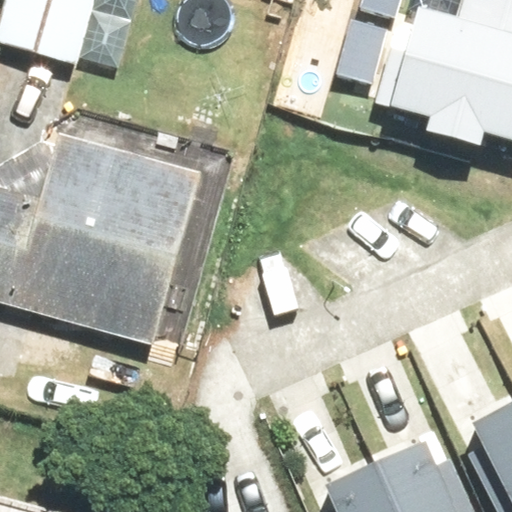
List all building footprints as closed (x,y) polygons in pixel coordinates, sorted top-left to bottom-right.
[(105,0),(17,0),(4,50),(87,70),(105,0)] [(440,126),(437,142),(497,158),(501,142),(511,145),(511,0),(473,0),(466,25),(430,15),(403,115),(440,126)] [(50,206),(0,192),(0,306),(162,350),(208,178),(66,140),(50,206)] [(511,422),(487,435),(511,484),(511,422)] [(467,511),(441,450),(340,493),(347,511),(467,511)]
